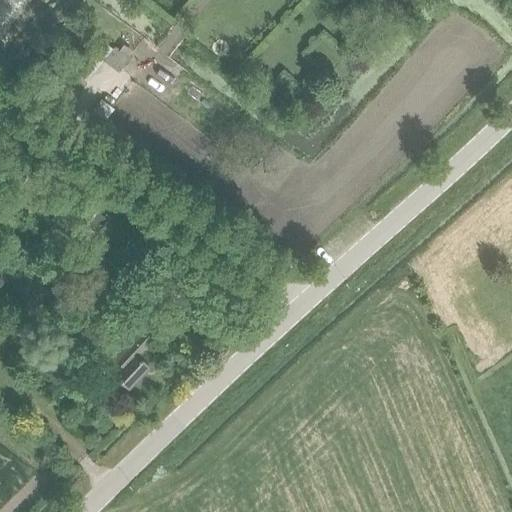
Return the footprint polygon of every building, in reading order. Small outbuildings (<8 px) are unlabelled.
[(95,36),(71,68),(88,80),(111,47),(95,36)] [(132,52),(123,45),(118,51),(127,59),(132,52)] [(98,234),(95,237),(118,254),(132,235),(110,218),(109,219),(98,211),(87,225),(98,234)] [(55,214),(51,220),(64,229),(68,223),(55,214)] [(154,269),(171,281),(186,262),(169,249),(154,269)] [(136,324),(127,334),(121,340),(112,331),(99,345),(115,360),(107,368),(129,389),(149,367),(139,357),(154,341),(136,324)]
